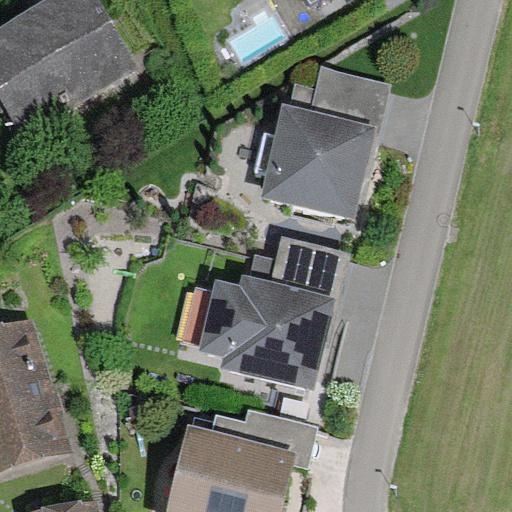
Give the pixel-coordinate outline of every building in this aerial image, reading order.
[(137,75),(92,0),(57,0),(0,34),(0,102),(24,142),(137,75)] [(323,71),(311,117),(381,134),(392,88),(323,71)] [(311,117),(284,111),(262,204),(359,227),(372,175),(381,134),(311,117)] [(331,341),(352,259),(286,243),(280,266),(251,259),(242,296),(221,291),(219,300),(200,296),(189,344),(204,348),(201,360),(222,365),(219,375),(317,399),(331,341)] [(0,475),(72,455),(33,323),(0,332),(0,475)] [(286,511),(297,468),(309,471),(318,434),(250,417),(246,430),(217,423),(213,438),(189,432),(169,511),(286,511)]
